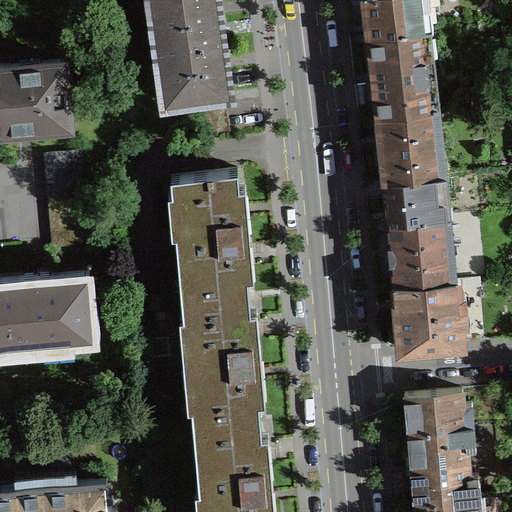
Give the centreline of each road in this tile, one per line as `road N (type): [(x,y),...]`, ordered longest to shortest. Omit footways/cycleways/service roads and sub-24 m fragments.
road 1 (primary): [(301,0),(336,374)]
road 2 (residential): [(336,374),(511,358)]
road 3 (primary): [(336,374),(348,511)]
